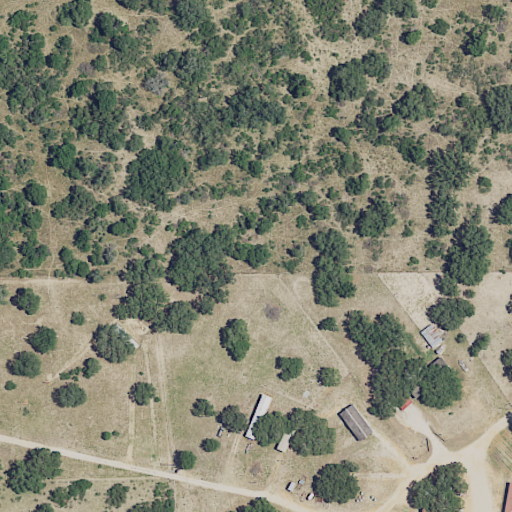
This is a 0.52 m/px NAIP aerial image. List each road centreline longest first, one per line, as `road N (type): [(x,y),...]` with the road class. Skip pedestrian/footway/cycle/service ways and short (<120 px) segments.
road 1 (residential): [(225,487),(0,436)]
road 2 (residential): [(378,511),(414,471),(456,455),(476,470),(482,511)]
